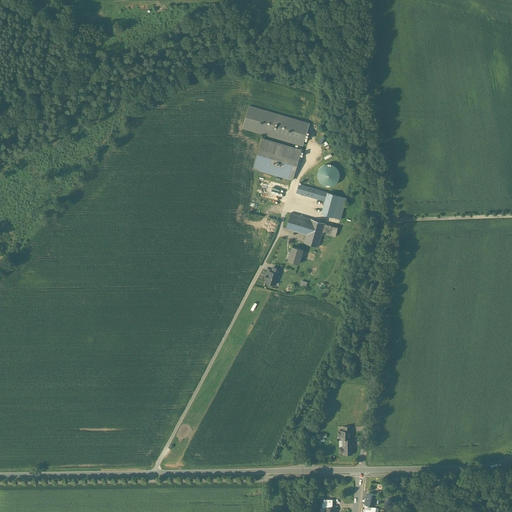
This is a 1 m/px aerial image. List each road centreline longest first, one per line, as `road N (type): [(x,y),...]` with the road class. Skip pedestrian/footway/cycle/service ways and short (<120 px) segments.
road 1 (unclassified): [(360,470),(392,220),(359,0)]
road 2 (secondary): [(360,470),(0,475)]
road 3 (track): [(254,31),(0,165)]
road 4 (track): [(254,31),(258,15),(242,3),(79,4)]
road 5 (secondary): [(511,458),(478,468),(360,470)]
